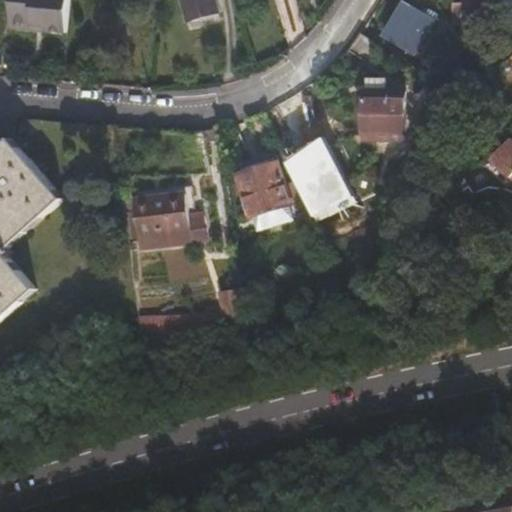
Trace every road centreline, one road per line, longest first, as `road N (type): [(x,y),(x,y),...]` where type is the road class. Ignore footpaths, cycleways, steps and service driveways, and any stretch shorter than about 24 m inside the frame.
road 1 (secondary): [(511,366),(241,426),(0,496)]
road 2 (residential): [(0,98),(197,114),(277,86),(360,0)]
